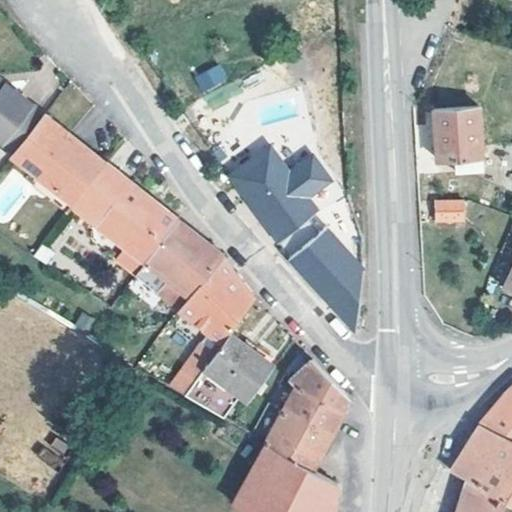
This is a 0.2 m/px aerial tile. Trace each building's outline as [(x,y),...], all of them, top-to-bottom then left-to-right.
[(193,77),(203,94),(228,79),(219,63),(193,77)] [(21,146),(34,156),(53,132),(59,125),(16,92),(11,98),(3,92),(5,84),(0,80),(0,139),(17,153),(21,146)] [(16,92),(5,84),(3,92),(11,98),(16,92)] [(465,178),(490,175),(485,125),(441,130),(446,180),(465,178)] [(83,218),(113,178),(53,132),(34,156),(30,163),(22,171),(83,218)] [(261,138),(224,169),(228,174),(266,143),(261,138)] [(30,163),(34,156),(21,146),(17,153),(30,163)] [(221,183),(229,178),(223,167),(214,173),(221,183)] [(490,175),(465,178),(466,193),(492,190),(490,175)] [(154,273),(185,234),(113,178),(83,218),(154,273)] [(0,217),(6,221),(21,192),(0,181),(0,217)] [(353,260),(370,249),(371,245),(360,205),(324,235),(333,243),(299,271),(361,342),(364,300),(367,277),(353,260)] [(62,214),(43,244),(57,253),(76,223),(62,214)] [(473,219),(446,220),(447,241),(473,239),(473,219)] [(199,310),(230,271),(225,264),(185,234),(154,273),(143,286),(155,297),(166,305),(176,292),(199,310)] [(263,313),(230,271),(199,310),(187,324),(225,352),(230,356),(238,347),(263,313)] [(281,379),(238,347),(230,356),(215,376),(207,386),(192,407),(230,429),(247,407),(255,413),(281,379)] [(208,371),(215,376),(230,356),(225,352),(218,362),(215,361),(208,371)] [(207,386),(215,376),(208,371),(215,361),(209,356),(195,377),(207,386)] [(297,414),(342,444),(351,428),(348,404),(318,372),(297,395),(305,401),(297,414)] [(178,399),(192,407),(207,386),(195,377),(178,399)] [(511,412),(490,440),(511,452),(511,412)] [(338,451),(342,444),(297,414),(292,422),(338,451)] [(272,454),(319,482),(330,464),(338,451),(292,422),(272,454)] [(511,511),(511,452),(490,440),(477,459),(461,483),(477,492),(511,511)] [(342,511),(344,497),(319,482),(272,454),(236,511),(237,511),(342,511)] [(511,511),(477,492),(469,511),(511,511)]
